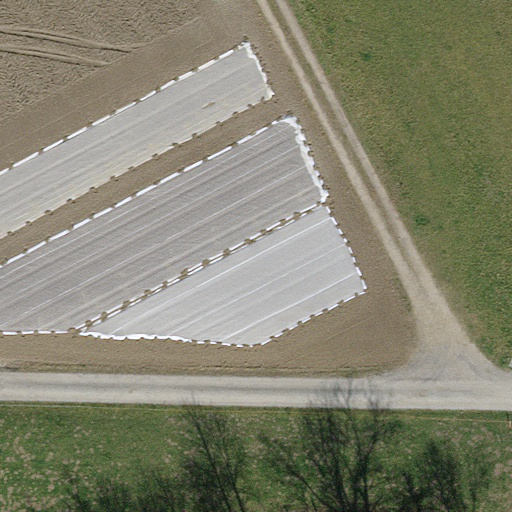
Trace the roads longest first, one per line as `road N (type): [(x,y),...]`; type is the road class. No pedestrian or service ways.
road 1 (track): [(0,397),(511,401)]
road 2 (track): [(467,406),(268,0)]
